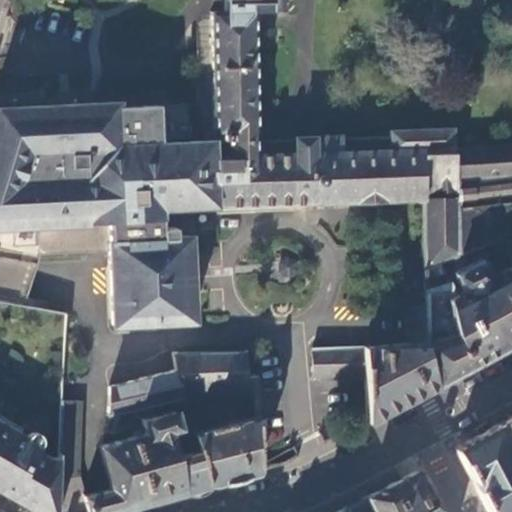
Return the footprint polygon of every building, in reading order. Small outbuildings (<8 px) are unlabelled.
[(0,301),(22,306),(39,246),(108,245),(110,320),(189,319),(187,234),(175,234),(174,225),(161,225),(161,219),(166,220),(166,206),(424,199),(422,152),(453,151),(453,129),(389,132),(390,137),(281,139),(256,139),(252,12),(250,12),(250,3),(273,2),(273,0),(225,0),(225,12),(211,13),(215,133),(221,133),(221,140),(213,140),(213,138),(190,138),(189,102),(117,104),(117,99),(91,100),(0,102),(0,301)] [(511,260),(511,201),(460,207),(460,177),(511,174),(511,148),(453,151),(422,152),(424,199),(425,268),(439,262),(483,245),(488,254),(502,247),(511,260)] [(495,352),(511,342),(511,264),(491,275),(482,258),(453,272),(461,290),(453,294),(439,262),(425,268),(426,294),(427,351),(437,383),(495,352)] [(403,401),(437,383),(427,351),(426,294),(409,294),(409,305),(406,305),(407,344),(312,348),(313,377),(364,375),(366,421),(403,401)] [(181,389),(255,387),(255,375),(248,375),(246,351),(174,353),(177,366),(181,389)] [(56,511),(87,511),(83,493),(79,474),(82,403),(61,402),(58,455),(56,511)] [(197,448),(194,431),(191,431),(189,422),(191,421),(189,414),(174,417),(172,409),(141,418),(144,433),(100,445),(110,488),(115,508),(149,500),(181,492),(172,454),(197,448)] [(227,480),(258,471),(256,415),(194,431),(197,448),(172,454),(181,492),(193,489),(227,480)] [(511,417),(501,423),(454,448),(488,511),(496,511),(511,504),(511,417)] [(0,491),(37,511),(56,511),(58,455),(49,455),(37,448),(40,441),(38,432),(36,430),(27,432),(22,440),(0,428),(0,491)] [(338,511),(438,511),(416,471),(368,497),(338,511)] [(87,511),(97,511),(115,508),(110,488),(83,493),(87,511)]
